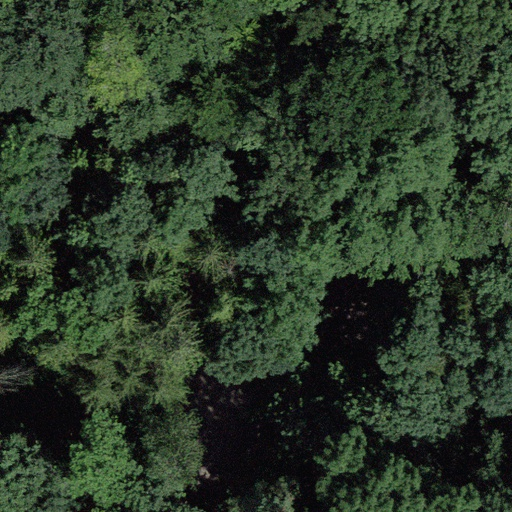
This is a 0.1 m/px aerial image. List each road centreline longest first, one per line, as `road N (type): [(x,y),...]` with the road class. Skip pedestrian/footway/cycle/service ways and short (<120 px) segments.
road 1 (track): [(283,316),(473,148),(501,85),(502,44),(489,0)]
road 2 (track): [(511,325),(283,316),(192,461)]
